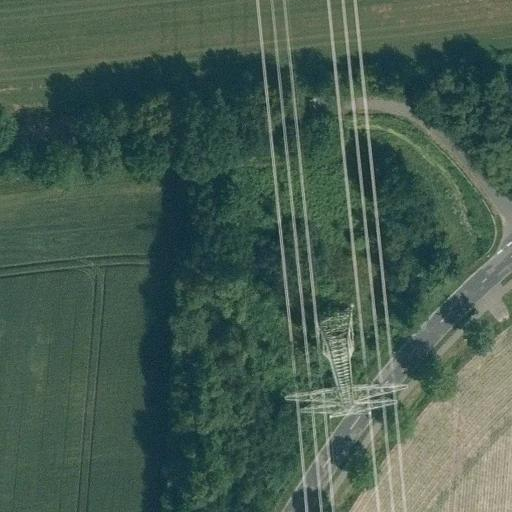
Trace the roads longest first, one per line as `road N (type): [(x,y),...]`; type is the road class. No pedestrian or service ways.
road 1 (unclassified): [(0,135),(382,93),(443,119),(511,210)]
road 2 (tertiary): [(293,511),(371,389),(511,260)]
